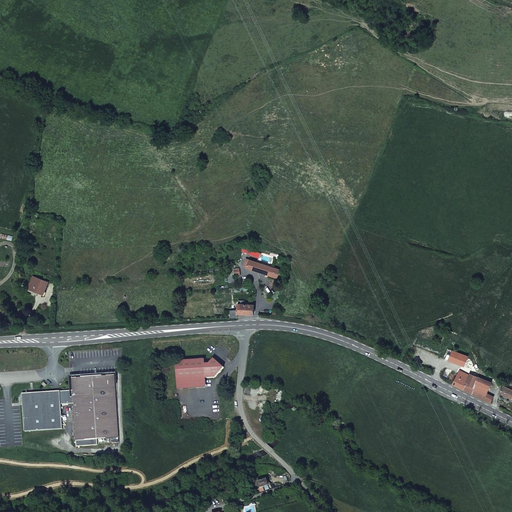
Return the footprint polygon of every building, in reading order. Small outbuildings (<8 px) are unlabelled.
[(250,260),(246,269),(277,278),(280,269),(250,260)] [(239,268),(229,270),(230,275),(228,275),(229,282),(232,282),(235,281),(235,275),(240,274),(239,268)] [(48,282),(33,276),(28,289),(34,291),(35,288),(44,292),(48,282)] [(230,310),(229,318),(237,317),(237,314),(253,315),(254,305),(239,304),(239,302),(237,302),(237,311),(230,310)] [(452,351),(449,360),(463,366),(465,360),(467,356),(452,351)] [(176,361),(177,380),(206,378),(215,378),(224,367),(214,358),(209,363),(205,363),(205,359),(176,361)] [(458,372),(453,387),(483,402),(485,397),(490,382),(470,374),(469,376),(458,372)] [(115,374),(72,378),(73,390),(56,391),(34,393),(32,395),(27,391),(21,399),(26,402),(24,405),(26,431),(64,428),(62,404),(74,403),(78,446),(100,444),(99,438),(120,437),(115,374)] [(206,378),(177,380),(178,389),(207,387),(206,378)] [(511,392),(502,389),(499,396),(509,400),(508,402),(511,403),(511,392)] [(266,479),(257,482),(259,488),(269,485),(266,479)]
